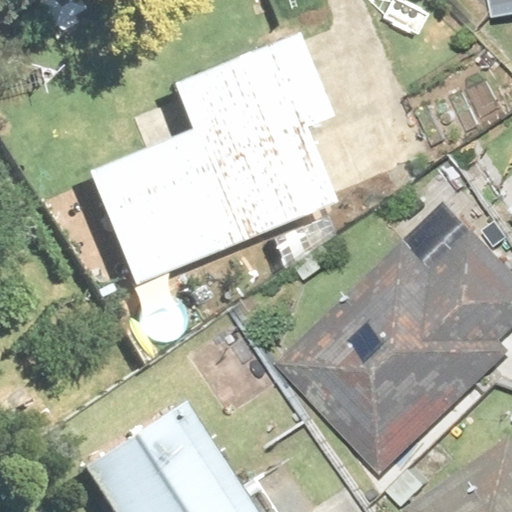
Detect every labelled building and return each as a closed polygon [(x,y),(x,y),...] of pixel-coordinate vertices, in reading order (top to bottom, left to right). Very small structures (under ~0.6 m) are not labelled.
[(511,0),(503,0),(508,20),(511,18),(511,0)] [(324,120),(294,46),(169,96),(189,145),(84,188),(127,293),(329,212),(296,131),(324,120)] [(452,273),(418,237),(288,357),(393,472),(511,362),(511,344),(507,339),(511,334),(511,257),(492,236),(452,273)] [(246,511),(181,415),(87,478),(110,511),(246,511)] [(511,511),(511,443),(417,509),(418,511),(511,511)]
